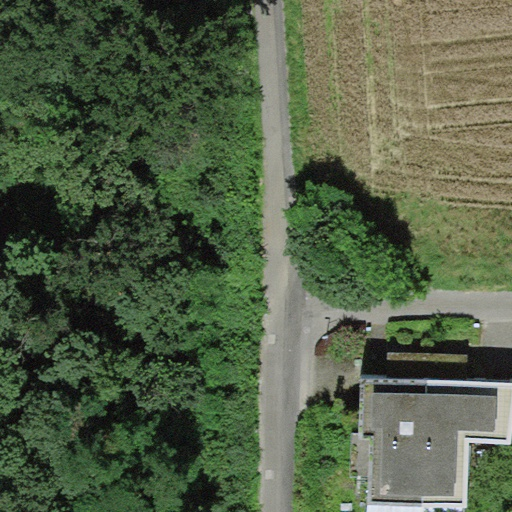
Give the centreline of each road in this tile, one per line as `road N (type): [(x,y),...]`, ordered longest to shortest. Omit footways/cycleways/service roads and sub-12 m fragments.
road 1 (unclassified): [(299,314),(273,0)]
road 2 (residential): [(511,307),(299,314)]
road 3 (unclassified): [(299,314),(290,511)]
